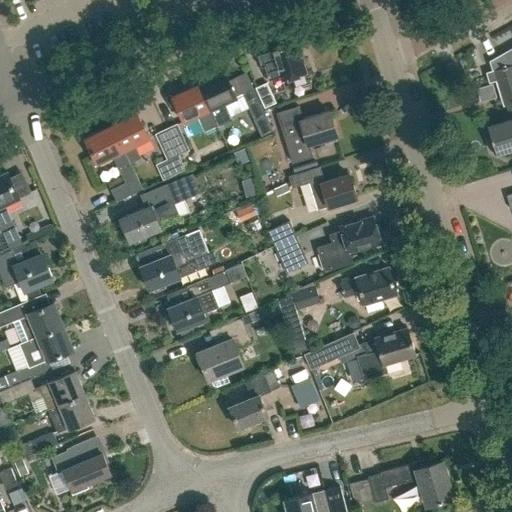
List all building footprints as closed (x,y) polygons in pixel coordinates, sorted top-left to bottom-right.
[(304,74),(300,62),(302,61),(297,43),(256,56),(261,73),(265,71),(268,81),(280,77),(281,81),(304,74)] [(511,49),(491,62),(504,106),(507,105),(511,120),(488,127),(495,152),(498,151),(498,152),(509,148),(511,146),(511,49)] [(217,126),(217,127),(231,120),(223,104),(235,98),(223,72),(198,84),(217,126)] [(264,108),(276,103),(267,83),(255,88),(264,108)] [(204,131),(217,126),(198,84),(171,96),(183,122),(196,116),(204,131)] [(495,97),(491,85),(478,89),(481,101),(495,97)] [(254,120),(265,115),(253,89),(241,94),(254,120)] [(328,110),(302,118),(298,106),(276,113),(291,162),(311,156),(308,145),(324,140),(325,143),(335,140),(334,137),(336,137),(328,110)] [(129,164),(130,164),(141,158),(134,145),(148,138),(135,113),(109,126),(129,164)] [(177,156),(179,155),(189,151),(184,139),(177,124),(165,130),(177,156)] [(142,188),(130,164),(129,164),(109,126),(84,139),(97,164),(111,157),(124,183),(110,190),(116,201),(142,188)] [(185,170),(179,155),(177,156),(165,130),(155,135),(174,175),(185,170)] [(324,181),(320,167),(296,173),(300,185),(309,182),(317,209),(356,198),(349,174),(324,181)] [(0,226),(2,231),(10,249),(21,244),(3,205),(18,198),(6,172),(0,174),(0,226)] [(140,195),(145,207),(120,218),(129,242),(159,229),(156,221),(176,212),(172,203),(183,198),(182,196),(197,190),(190,174),(140,195)] [(322,272),(351,263),(348,252),(380,243),(372,218),(339,227),(340,231),(328,235),(330,243),(315,247),(322,272)] [(274,245),(296,235),(289,221),(267,231),(274,245)] [(139,266),(149,289),(198,269),(193,258),(207,252),(197,229),(162,244),(166,255),(139,266)] [(296,235),(274,245),(286,273),(309,263),(296,235)] [(0,254),(0,276),(5,287),(19,281),(23,291),(51,279),(41,253),(17,263),(11,250),(0,254)] [(492,264),(469,276),(480,298),(503,287),(492,264)] [(396,294),(388,267),(355,277),(356,279),(339,284),(343,298),(360,293),(363,304),(364,304),(367,312),(383,308),(380,299),(396,294)] [(225,272),(206,279),(187,287),(191,298),(167,308),(176,331),(179,330),(181,335),(193,330),(191,325),(206,319),(203,313),(217,307),(210,290),(229,283),(225,272)] [(297,310),(320,303),(315,286),(292,293),(297,310)] [(27,340),(63,326),(53,303),(23,315),(18,305),(0,312),(0,327),(18,320),(27,340)] [(257,311),(241,318),(244,327),(261,320),(257,311)] [(228,382),(224,373),(242,365),(235,348),(251,342),(241,318),(209,331),(215,346),(196,353),(207,380),(209,379),(212,386),(216,387),(228,382)] [(73,350),(63,326),(27,340),(19,344),(7,348),(16,372),(3,377),(7,388),(30,378),(46,372),(43,366),(48,364),(47,361),(73,350)] [(362,343),(363,344),(365,353),(356,356),(363,380),(387,372),(384,364),(415,355),(407,328),(375,338),(375,339),(362,343)] [(310,371),(361,348),(353,332),(304,354),(310,371)] [(84,395),(74,371),(49,382),(34,388),(30,378),(7,388),(0,391),(0,399),(2,404),(28,393),(31,400),(42,395),(48,409),(84,395)] [(237,428),(237,427),(239,431),(251,425),(250,422),(266,416),(258,396),(269,391),(262,374),(243,381),(250,398),(228,407),(237,428)] [(84,395),(48,409),(57,432),(67,428),(68,429),(94,418),(84,395)] [(25,457),(58,444),(53,432),(20,445),(25,457)] [(111,473),(102,452),(95,436),(71,446),(72,448),(51,457),(57,472),(62,470),(70,490),(71,489),(73,493),(87,487),(85,484),(111,473)] [(452,498),(441,461),(418,468),(415,461),(412,463),(379,472),(379,473),(368,477),(368,479),(350,483),(349,484),(356,507),(374,502),(388,498),(385,487),(418,479),(426,506),(452,498)] [(9,469),(0,472),(0,482),(2,487),(14,481),(9,469)] [(352,511),(346,489),(334,492),(337,505),(316,511),(312,493),(284,500),(287,511),(352,511)]
